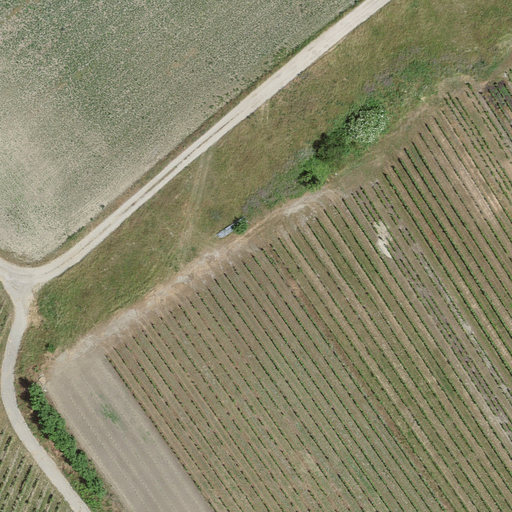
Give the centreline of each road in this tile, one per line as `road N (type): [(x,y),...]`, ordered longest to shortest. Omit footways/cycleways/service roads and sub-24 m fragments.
road 1 (track): [(377,0),(19,301)]
road 2 (track): [(19,301),(13,408),(24,446),(77,511)]
